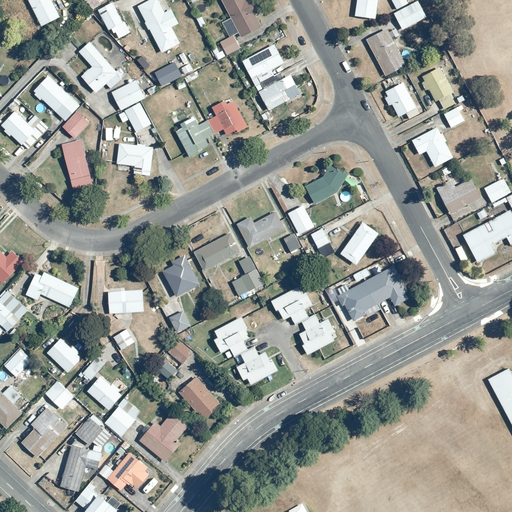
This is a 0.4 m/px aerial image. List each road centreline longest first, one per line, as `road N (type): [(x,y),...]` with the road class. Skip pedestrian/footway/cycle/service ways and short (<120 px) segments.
road 1 (residential): [(0,178),(54,227),(113,240),(360,115)]
road 2 (tertiary): [(468,312),(260,425),(180,511)]
road 3 (residential): [(360,115),(468,312)]
road 4 (residential): [(300,0),(360,115)]
